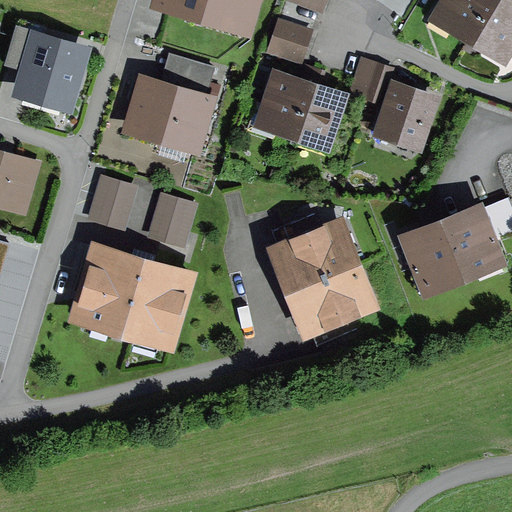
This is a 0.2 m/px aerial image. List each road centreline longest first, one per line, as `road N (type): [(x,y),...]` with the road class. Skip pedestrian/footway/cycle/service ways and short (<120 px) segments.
road 1 (trunk): [(0,511),(350,422),(511,365)]
road 2 (residential): [(1,419),(142,391),(273,353)]
road 3 (residential): [(1,419),(80,155)]
road 4 (residential): [(80,155),(130,0)]
road 5 (track): [(511,464),(459,474),(424,490),(405,511)]
